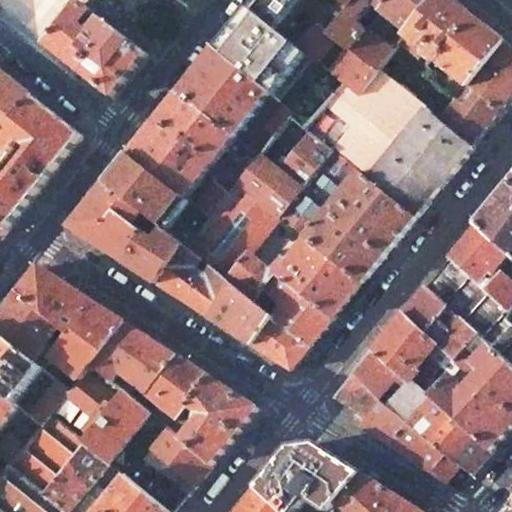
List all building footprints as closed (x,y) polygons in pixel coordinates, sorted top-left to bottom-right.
[(322,26),(289,0),(258,0),(241,21),(218,51),(271,93),(301,52),(322,26)] [(289,0),(322,26),(334,36),(350,16),(362,0),(289,0)] [(394,0),(390,6),(394,9),(374,36),(368,31),(352,51),(332,76),(348,88),(363,100),(384,71),(403,46),(438,0),(394,0)] [(362,0),(350,16),(359,24),(374,4),(379,7),(367,24),(371,28),(390,6),(394,0),(362,0)] [(473,15),(454,0),(438,0),(403,46),(417,57),(424,57),(428,60),(431,57),(471,88),(508,43),(473,15)] [(97,15),(84,5),(51,46),(86,75),(116,98),(117,98),(151,56),(105,21),(97,15)] [(359,24),(350,16),(334,36),(338,40),(352,51),(368,31),(359,24)] [(334,36),(322,26),(301,52),(323,69),(329,62),(324,59),(338,40),(334,36)] [(511,46),(508,43),(471,88),(479,95),(505,115),(511,106),(511,46)] [(271,93),(218,51),(202,71),(183,95),(237,139),(270,98),(275,102),(278,98),(271,93)] [(2,71),(0,69),(0,143),(1,144),(38,100),(2,71)] [(443,121),(384,71),(363,100),(348,88),(309,131),(419,219),(452,180),(477,149),(443,121)] [(237,139),(183,95),(159,124),(134,155),(193,203),(214,219),(233,196),(212,179),(215,175),(211,172),(237,139)] [(505,115),(479,95),(469,109),(459,102),(443,121),(477,149),(494,128),(505,115)] [(85,137),(38,100),(1,144),(14,154),(15,155),(25,142),(37,151),(5,191),(0,186),(0,223),(10,231),(52,180),(85,137)] [(298,114),(287,105),(251,150),(262,159),(294,120),(298,114)] [(283,219),(309,240),(366,285),(396,248),(419,219),(309,131),(276,170),(262,159),(241,185),(283,219)] [(0,171),(5,165),(8,161),(14,154),(1,144),(0,143),(0,171)] [(193,203),(134,155),(121,171),(109,187),(146,216),(152,220),(157,224),(168,233),(193,203)] [(511,184),(509,188),(479,225),(507,250),(511,254),(511,184)] [(283,219),(241,185),(233,196),(214,219),(189,249),(205,262),(214,269),(237,287),(258,304),(261,299),(268,292),(277,279),(252,258),(283,219)] [(146,216),(109,187),(75,229),(108,251),(131,266),(150,236),(139,227),(146,216)] [(152,220),(149,226),(154,230),(157,224),(152,220)] [(0,243),(7,235),(10,231),(0,223),(0,243)] [(146,276),(162,286),(189,249),(168,233),(157,224),(154,230),(150,236),(131,266),(146,276)] [(489,272),(507,250),(479,225),(466,241),(451,258),(479,284),(489,272)] [(366,285),(309,240),(290,262),(287,259),(276,272),(280,275),(336,322),(354,299),(366,285)] [(205,262),(189,249),(162,286),(188,303),(213,319),(237,287),(214,269),(208,276),(200,271),(205,262)] [(511,315),(479,284),(451,258),(440,272),(428,288),(480,336),(511,363),(511,362),(511,323),(507,319),(511,315)] [(90,299),(43,268),(33,281),(22,294),(66,330),(74,337),(55,359),(71,372),(61,384),(74,394),(96,367),(130,324),(90,299)] [(511,281),(503,274),(498,279),(489,272),(479,284),(511,315),(511,313),(511,281)] [(336,322),(280,275),(277,279),(268,292),(285,306),(275,317),(277,319),(256,347),(267,354),(294,372),(319,342),(336,322)] [(235,334),(256,347),(277,319),(275,317),(263,307),(258,304),(237,287),(213,319),(235,334)] [(405,315),(458,359),(480,336),(428,288),(417,301),(405,315)] [(8,312),(0,322),(0,332),(45,370),(55,359),(74,337),(66,330),(22,294),(8,312)] [(458,359),(405,315),(393,330),(375,353),(412,385),(423,372),(420,369),(432,356),(456,376),(466,366),(458,359)] [(154,340),(130,324),(96,367),(115,383),(121,375),(122,377),(125,376),(150,396),(181,357),(154,340)] [(45,370),(0,332),(0,390),(17,405),(45,370)] [(511,364),(511,363),(480,336),(458,359),(466,366),(456,376),(435,399),(494,453),(511,434),(511,364)] [(384,404),(411,426),(435,399),(456,376),(432,356),(420,369),(423,372),(412,385),(375,353),(369,360),(357,374),(384,404)] [(197,368),(181,357),(150,396),(161,405),(153,414),(162,421),(168,426),(173,431),(192,406),(214,379),(197,368)] [(74,394),(55,417),(113,465),(130,479),(170,511),(178,511),(191,498),(142,457),(149,449),(148,438),(162,421),(153,414),(115,383),(96,367),(74,394)] [(357,374),(337,398),(371,420),(384,404),(357,374)] [(263,410),(214,379),(192,406),(204,415),(204,420),(187,442),(216,466),(243,434),(263,410)] [(74,394),(61,384),(33,417),(41,424),(46,428),(55,417),(74,394)] [(17,405),(0,390),(0,434),(21,408),(17,405)] [(494,453),(435,399),(411,426),(391,447),(422,467),(447,484),(463,467),(474,475),(485,463),(494,453)] [(411,426),(384,404),(371,420),(363,428),(379,439),(391,447),(411,426)] [(113,465),(55,417),(46,428),(41,435),(29,450),(15,467),(68,511),(74,511),(98,484),(113,465)] [(46,428),(41,424),(36,431),(41,435),(46,428)] [(205,480),(216,466),(187,442),(173,431),(168,426),(149,449),(142,457),(191,498),(205,480)] [(29,450),(12,438),(0,452),(0,455),(15,467),(29,450)] [(337,457),(319,446),(295,449),(280,468),(261,491),(284,511),(299,511),(308,502),(314,502),(330,511),(331,511),(364,474),(337,457)] [(68,511),(15,467),(5,480),(0,485),(0,511),(68,511)] [(423,511),(400,497),(364,474),(331,511),(344,511),(347,510),(348,511),(423,511)] [(170,511),(130,479),(115,498),(98,484),(74,511),(170,511)] [(284,511),(261,491),(243,511),(284,511)]
